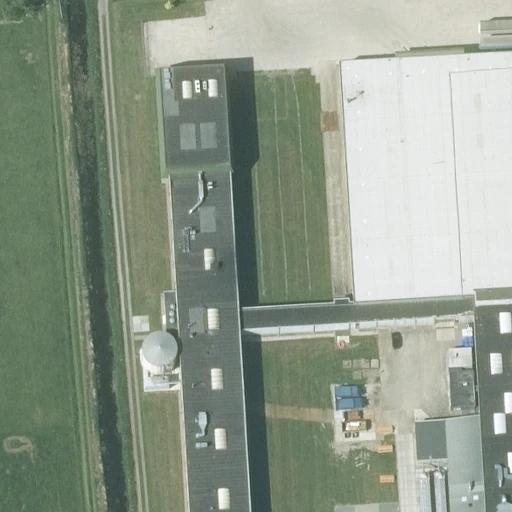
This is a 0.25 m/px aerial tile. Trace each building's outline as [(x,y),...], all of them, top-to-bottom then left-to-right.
[(511,511),(511,59),(337,69),(352,309),(348,309),(348,305),(331,306),(331,310),(285,313),(236,316),(222,76),(157,80),(162,182),(167,181),(173,297),(161,297),(163,336),(175,335),(185,511),(247,511),(237,338),(286,335),(470,323),(475,391),(475,396),(476,422),(442,424),(445,464),(447,511),(511,511)] [(446,374),(470,372),(469,352),(445,354),(446,374)] [(471,391),(470,375),(446,377),(449,414),(473,412),(472,396),(475,396),(475,391),(471,391)] [(143,393),(168,391),(167,382),(143,383),(143,393)] [(442,424),(412,426),(415,466),(445,464),(442,424)]
